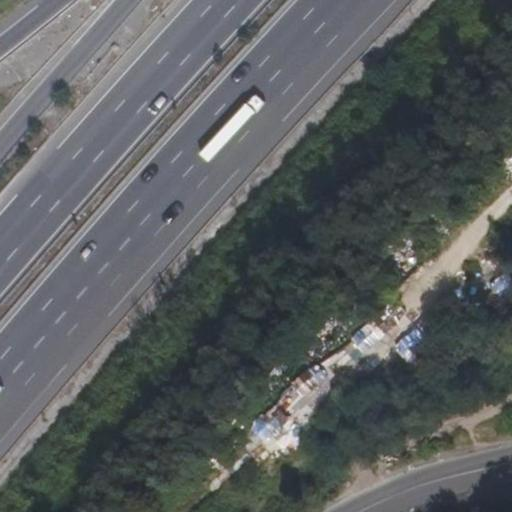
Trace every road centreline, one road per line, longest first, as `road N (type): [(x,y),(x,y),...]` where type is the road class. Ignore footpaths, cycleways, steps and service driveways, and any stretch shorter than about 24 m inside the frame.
road 1 (trunk): [(0,391),(345,0)]
road 2 (trunk): [(232,0),(0,279)]
road 3 (trunk): [(124,0),(0,144)]
road 4 (tertiary): [(511,464),(368,511)]
